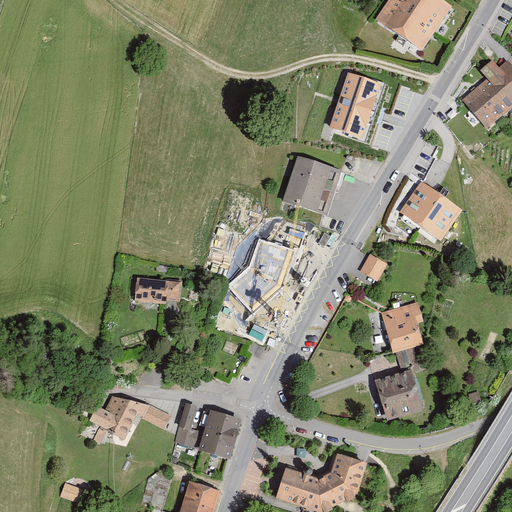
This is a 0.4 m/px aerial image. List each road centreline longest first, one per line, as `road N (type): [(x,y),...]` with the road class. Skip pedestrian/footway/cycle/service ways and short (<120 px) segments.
road 1 (tertiary): [(261,410),(329,276),(495,0)]
road 2 (residential): [(511,414),(409,446),(261,410)]
road 3 (residential): [(261,410),(112,389)]
